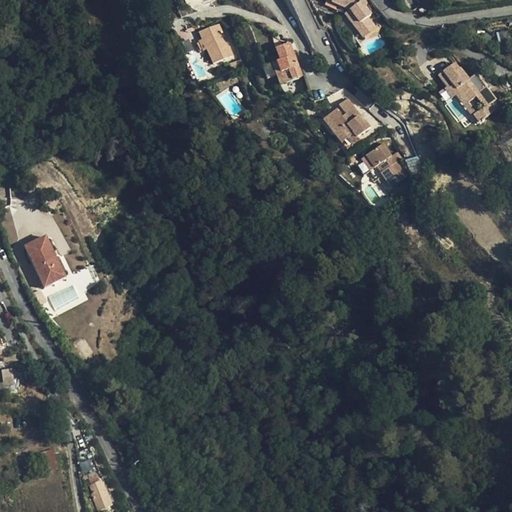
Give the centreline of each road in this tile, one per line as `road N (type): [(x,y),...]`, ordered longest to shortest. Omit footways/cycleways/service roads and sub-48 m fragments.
road 1 (unclassified): [(137,511),(0,251)]
road 2 (residential): [(82,511),(70,437),(0,288)]
road 3 (residential): [(381,0),(396,18),(415,23),(511,9)]
